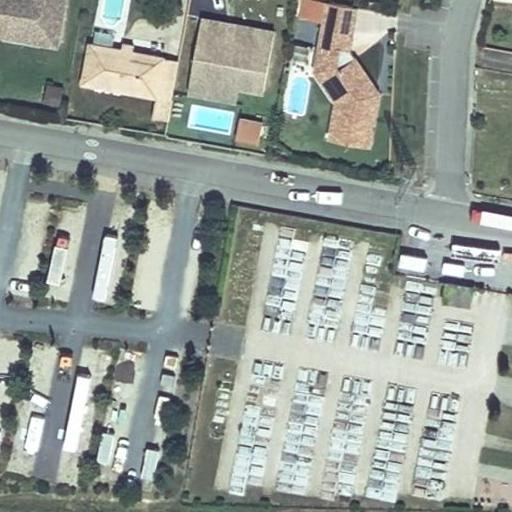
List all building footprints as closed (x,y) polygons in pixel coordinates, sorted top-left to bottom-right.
[(0,0),(0,32),(8,34),(21,18),(32,21),(40,40),(59,44),(67,0),(0,0)] [(339,105),(332,142),(371,150),(379,106),(374,105),(371,91),(376,88),(351,53),(359,10),(330,5),(317,74),(339,105)] [(21,18),(8,34),(40,40),(32,21),(21,18)] [(204,20),(193,79),(240,87),(266,92),(277,34),(230,25),(229,29),(223,28),(224,23),(204,20)] [(92,45),(85,84),(174,101),(181,62),(165,59),(135,53),(124,51),(92,45)] [(125,45),(124,51),(135,53),(137,47),(125,45)] [(193,79),(190,93),(237,102),(240,87),(193,79)] [(60,106),(63,86),(45,84),(43,103),(60,106)] [(374,105),(379,106),(381,96),(376,88),(371,91),(374,105)] [(240,116),(237,138),(260,141),(263,119),(240,116)] [(472,287),(444,282),(441,300),(469,305),(472,287)]
